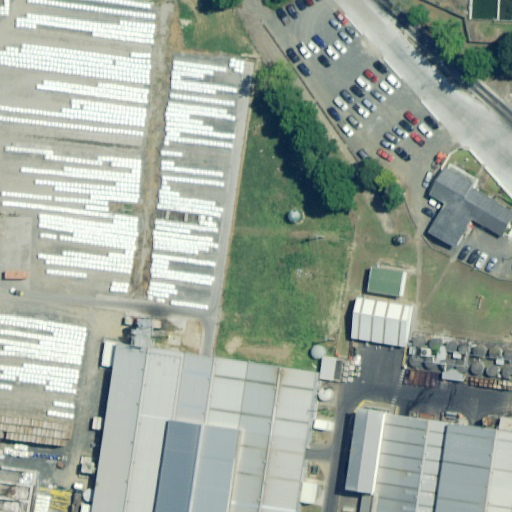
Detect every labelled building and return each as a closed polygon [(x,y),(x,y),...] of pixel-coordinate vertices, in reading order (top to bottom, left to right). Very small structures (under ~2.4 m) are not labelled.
[(181,72),(143,73),(143,86),(181,85),(181,72)] [(499,218),(430,170),(412,196),(434,212),(413,243),(438,259),(459,229),(481,244),(499,218)] [(406,273),(375,268),(371,292),(402,297),(406,273)] [(405,313),(347,305),(342,342),(400,350),(405,313)] [(281,511),(299,382),(101,355),(78,511),(281,511)] [(338,358),(325,357),(323,379),(337,380),(338,358)] [(333,403),(334,389),(322,388),(321,403),(333,403)] [(357,503),(369,418),(340,415),(329,499),(357,503)] [(502,511),(511,441),(511,438),(369,418),(356,511),(502,511)]
